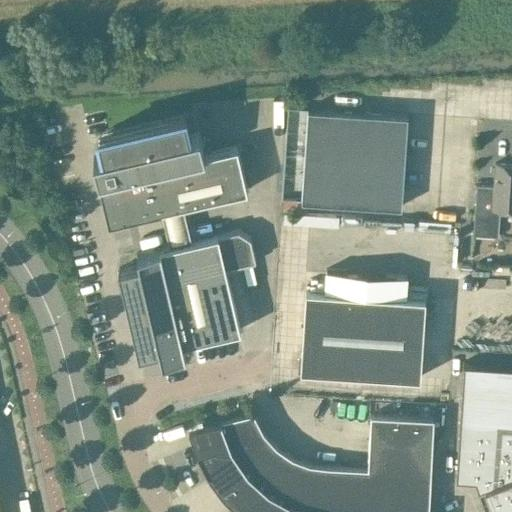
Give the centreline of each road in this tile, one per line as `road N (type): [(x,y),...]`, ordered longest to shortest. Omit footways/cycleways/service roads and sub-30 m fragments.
road 1 (secondary): [(110,511),(46,304),(0,235)]
road 2 (unclassified): [(131,404),(262,363)]
